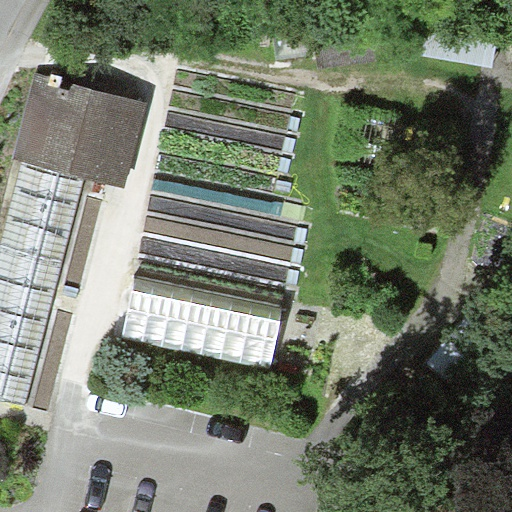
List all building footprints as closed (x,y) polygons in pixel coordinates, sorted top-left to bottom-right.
[(403,5),(313,19),(320,63),(410,49),(403,5)] [(290,87),(181,63),(120,342),(271,375),(310,201),(267,191),(290,87)] [(108,183),(128,103),(30,80),(11,160),(76,176),(108,183)] [(0,399),(22,405),(76,176),(11,160),(0,205),(0,399)] [(496,511),(497,511),(494,494),(484,481),(468,475),(451,477),(440,485),(432,497),(431,510),(422,508),(420,511),(496,511)]
